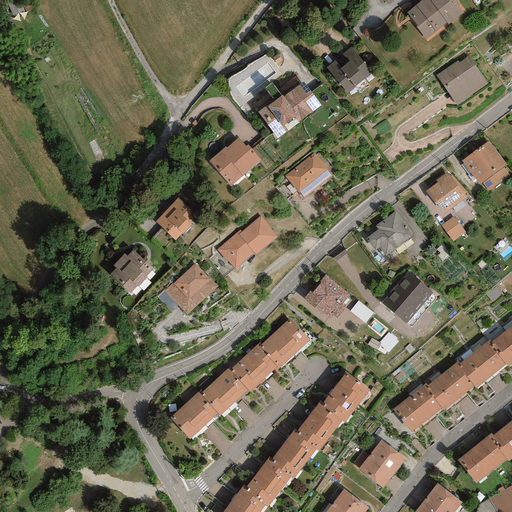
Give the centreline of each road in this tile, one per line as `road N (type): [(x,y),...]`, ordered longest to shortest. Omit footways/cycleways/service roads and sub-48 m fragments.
road 1 (residential): [(134,401),(145,385),(236,336),(347,224),(511,100)]
road 2 (residential): [(183,102),(111,200),(32,286),(2,368),(6,386)]
road 3 (residential): [(311,373),(179,500)]
road 4 (residential): [(511,398),(428,464),(390,511)]
road 5 (unclassified): [(134,401),(112,393),(27,404),(6,386)]
road 6 (residential): [(271,0),(183,102)]
road 7 (unknown): [(325,245),(358,286),(420,333)]
road 8 (residential): [(115,0),(183,102)]
